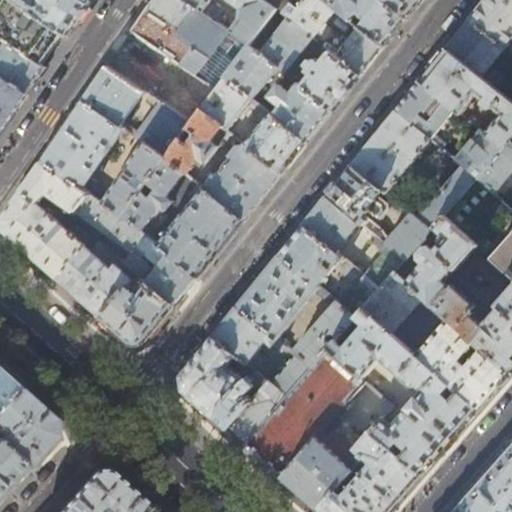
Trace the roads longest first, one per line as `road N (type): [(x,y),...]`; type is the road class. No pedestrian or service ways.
road 1 (residential): [(123,408),(455,0)]
road 2 (residential): [(127,0),(0,184)]
road 3 (residential): [(0,297),(123,408)]
road 4 (residential): [(123,408),(240,511)]
road 5 (residential): [(28,511),(123,408)]
road 6 (residential): [(511,410),(422,511)]
